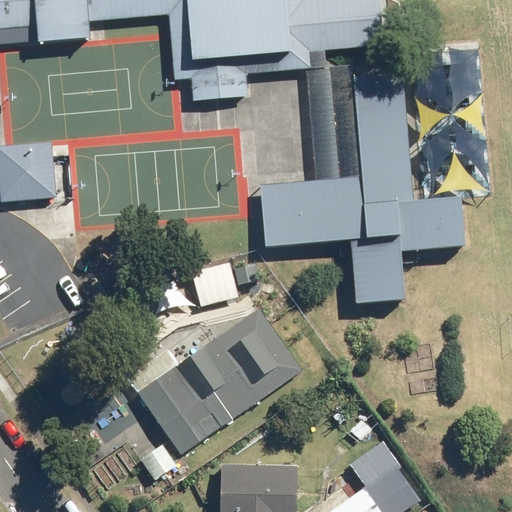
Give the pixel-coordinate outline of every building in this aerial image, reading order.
[(0,0),(0,31),(169,17),(174,81),(314,70),(313,54),(386,48),(382,0),(0,0)] [(359,176),(263,184),(269,247),(352,240),(357,306),(411,301),(406,252),(465,247),(461,193),(419,196),(409,79),(352,83),(359,176)] [(50,145),(0,150),(0,188),(1,203),(55,198),(50,145)] [(235,267),(234,261),(190,272),(199,310),(241,300),(238,288),(260,283),(256,262),(235,267)] [(178,279),(146,290),(154,313),(186,302),(178,279)] [(301,371),(252,312),(134,410),(182,468),(301,371)] [(226,474),(224,511),(286,511),(288,476),(226,474)] [(375,511),(362,493),(334,511),(375,511)]
